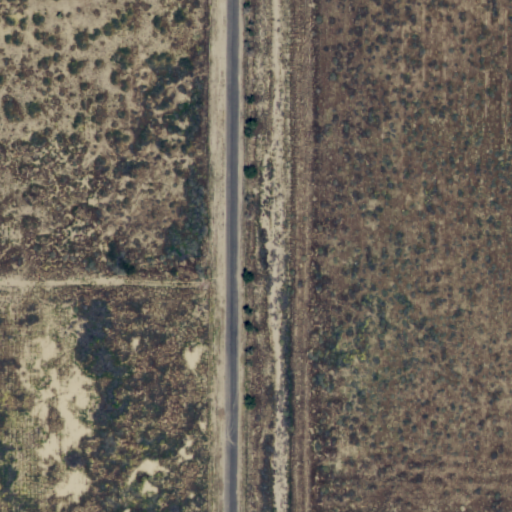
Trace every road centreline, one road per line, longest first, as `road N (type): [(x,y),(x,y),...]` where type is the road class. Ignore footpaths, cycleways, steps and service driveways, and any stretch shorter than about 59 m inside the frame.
road 1 (residential): [(283,0),(280,511)]
road 2 (residential): [(224,511),(226,0)]
